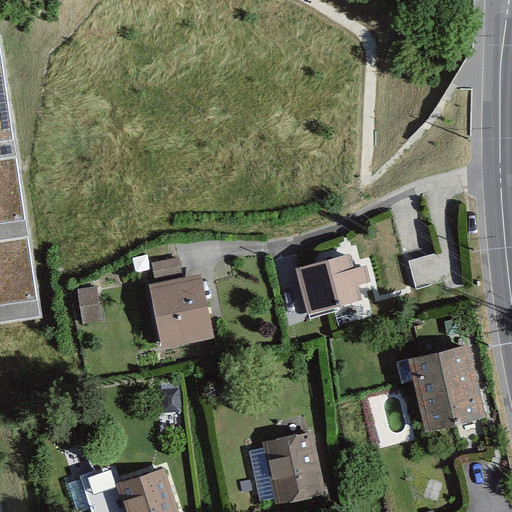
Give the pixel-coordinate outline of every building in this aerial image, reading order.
[(0,40),(0,324),(41,319),(0,41),(0,40)] [(181,257),(151,258),(152,276),(182,274),(181,257)] [(354,257),(298,271),(310,317),(366,303),(362,288),(374,284),(370,268),(357,271),(354,257)] [(201,281),(155,289),(166,347),(212,338),(201,281)] [(72,286),(79,322),(101,317),(95,284),(72,286)] [(469,347),(408,362),(425,435),(487,420),(469,347)] [(161,385),(160,405),(184,403),(183,386),(161,385)] [(312,433),(263,443),(276,506),(326,496),(312,433)] [(179,511),(166,469),(117,485),(125,511),(179,511)]
